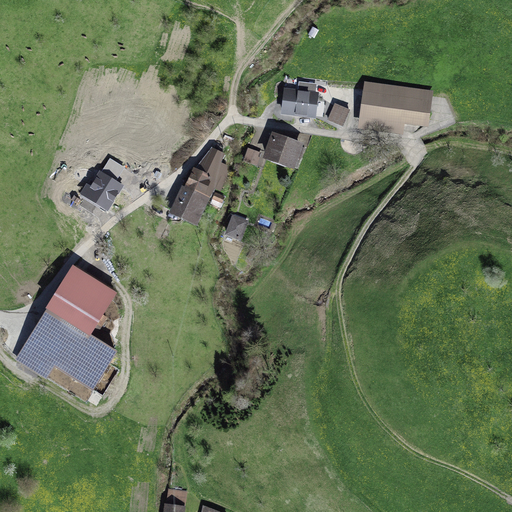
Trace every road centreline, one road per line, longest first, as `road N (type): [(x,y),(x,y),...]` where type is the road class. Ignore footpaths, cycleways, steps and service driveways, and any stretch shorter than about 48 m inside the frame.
road 1 (residential): [(411,145),(231,121),(173,181),(107,226),(30,312),(0,315)]
road 2 (track): [(411,145),(412,165),(368,222),(335,285),(352,383),(391,441),(511,498)]
